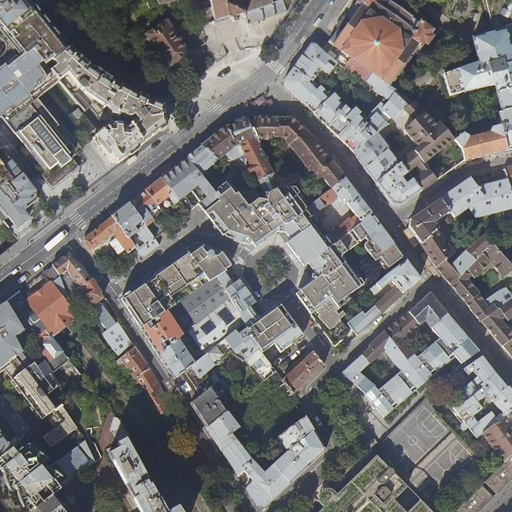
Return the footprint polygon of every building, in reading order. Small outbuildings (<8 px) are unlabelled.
[(275,16),(275,15),(285,12),(283,8),(287,3),(286,0),(280,0),(270,3),(269,0),(209,0),(214,21),(214,23),(214,24),(215,24),(217,24),(216,23),(217,22),(224,20),(225,20),(226,21),(226,20),(227,20),(231,18),(232,22),(236,22),(238,21),(238,19),(243,17),(243,18),(244,18),(247,25),(248,25),(248,24),(262,20),(263,20),(263,19),(273,16),(274,16),(275,16)] [(351,58),(344,66),(348,69),(366,82),(372,73),(389,86),(418,45),(421,47),(425,42),(427,44),(434,35),(431,33),(434,29),(421,20),(419,23),(411,17),(412,16),(391,2),(390,3),(386,0),(358,0),(353,7),(341,24),(328,42),(351,58)] [(493,33),(505,30),(504,26),(511,24),(511,0),(485,0),(490,20),(493,33)] [(0,147),(6,156),(11,162),(17,157),(23,152),(40,174),(45,180),(52,189),(75,170),(79,168),(69,156),(68,154),(64,149),(71,143),(74,140),(42,100),(49,94),(52,92),(70,114),(68,115),(86,136),(96,128),(83,114),(78,108),(75,111),(57,88),(54,84),(58,81),(57,79),(50,70),(46,65),(36,52),(6,14),(0,19),(0,147)] [(146,35),(167,69),(179,62),(189,55),(168,21),(146,35)] [(497,113),(500,125),(507,151),(511,149),(511,58),(508,40),(505,30),(493,33),(490,34),(483,35),(472,38),(474,49),(478,63),(443,76),(449,97),(494,85),(501,112),(497,113)] [(344,66),(334,61),(323,53),(312,42),(300,59),(284,80),(285,84),(290,91),(302,104),(303,103),(308,109),(321,121),(340,140),(353,153),(376,133),(403,107),(412,102),(389,86),(372,73),(366,82),(383,97),(365,115),(356,106),(351,111),(334,93),(329,97),(312,81),(319,70),(338,82),(348,69),(344,66)] [(90,65),(70,46),(53,59),(57,65),(50,70),(57,79),(58,81),(67,72),(81,89),(85,90),(85,92),(104,105),(103,107),(104,108),(106,106),(108,108),(112,113),(113,113),(112,120),(125,122),(125,117),(131,118),(133,118),(134,117),(137,120),(131,124),(130,123),(129,124),(130,126),(127,128),(126,128),(116,126),(117,124),(112,123),(101,133),(101,134),(94,141),(101,150),(105,155),(111,163),(114,163),(118,163),(154,135),(166,126),(163,106),(149,101),(140,97),(135,94),(125,90),(113,82),(103,75),(95,70),(90,65)] [(445,130),(439,123),(437,125),(414,101),(412,102),(403,107),(415,120),(404,129),(406,131),(405,131),(420,149),(445,130)] [(294,120),(292,118),(278,118),(257,117),(248,120),(256,139),(261,136),(272,137),(272,135),(283,135),(316,180),(321,177),(331,189),(345,179),(322,148),(316,141),(294,120)] [(281,186),(256,139),(248,120),(236,124),(224,128),(213,136),(201,146),(219,158),(225,153),(229,156),(232,155),(233,158),(235,159),(244,154),(266,195),(267,194),(281,186)] [(464,132),(455,139),(461,147),(464,162),(474,159),(487,156),(507,151),(500,125),(490,128),(488,132),(468,137),(467,135),(464,132)] [(445,130),(420,149),(415,153),(423,163),(455,139),(447,129),(445,130)] [(387,148),(376,133),(353,153),(358,160),(364,168),(386,148),(387,148)] [(201,175),(219,158),(201,146),(194,152),(190,154),(185,158),(201,175)] [(399,165),(386,148),(364,168),(370,176),(375,183),(399,165)] [(437,181),(423,163),(415,153),(400,163),(407,173),(406,174),(411,180),(412,179),(421,191),(437,181)] [(0,206),(16,227),(21,222),(22,224),(28,219),(23,212),(27,209),(38,200),(35,192),(28,183),(11,162),(6,156),(0,160),(0,206)] [(179,200),(201,175),(185,158),(173,168),(160,178),(179,200)] [(400,163),(399,165),(375,183),(384,195),(392,205),(399,206),(409,200),(421,191),(412,179),(411,180),(405,184),(400,178),(406,173),(406,174),(407,173),(400,163)] [(162,210),(172,225),(189,212),(179,200),(160,178),(153,184),(145,190),(146,191),(158,205),(162,210)] [(345,179),(331,189),(308,206),(314,215),(338,197),(341,201),(343,199),(356,216),(350,219),(349,218),(328,236),(334,244),(371,214),(365,206),(349,185),(345,179)] [(511,191),(508,180),(476,187),(470,179),(455,189),(466,206),(476,219),(511,209),(511,191)] [(331,247),(304,209),(305,209),(290,189),(284,193),(281,186),(267,194),(266,200),(258,199),(250,206),(247,206),(228,182),(217,190),(216,193),(213,193),(198,204),(216,227),(222,236),(226,233),(231,240),(235,241),(241,243),(251,243),(254,248),(282,228),(291,240),(287,243),(304,266),(308,264),(312,269),(311,278),(312,280),(300,288),(303,293),(298,297),(300,301),(307,311),(311,316),(330,300),(337,309),(348,301),(345,298),(363,284),(343,257),(345,253),(356,245),(361,251),(364,249),(370,256),(372,254),(385,271),(403,257),(400,253),(388,237),(376,221),(371,214),(334,244),(331,247)] [(483,254),(493,245),(486,235),(466,251),(451,267),(446,262),(455,253),(437,230),(439,229),(434,223),(449,213),(452,216),(466,206),(455,189),(447,194),(433,204),(418,215),(410,220),(409,227),(421,244),(420,245),(425,253),(436,268),(446,280),(451,286),(467,270),(483,254)] [(158,205),(146,191),(145,191),(137,197),(129,203),(140,219),(148,213),(152,218),(162,210),(158,205)] [(120,210),(111,216),(135,247),(142,257),(159,245),(140,219),(129,203),(128,203),(120,210)] [(135,247),(111,216),(97,227),(84,238),(83,243),(89,252),(99,244),(104,240),(113,232),(128,252),(135,247)] [(511,265),(493,245),(483,254),(491,263),(504,278),(511,272),(511,265)] [(251,306),(234,283),(225,270),(218,260),(224,256),(222,254),(213,251),(202,247),(193,254),(189,256),(188,254),(177,262),(164,270),(155,277),(155,278),(145,285),(144,285),(130,294),(121,301),(132,317),(139,328),(166,310),(179,302),(217,277),(229,298),(244,323),(259,349),(262,353),(274,344),(280,353),(304,336),(300,332),(290,319),(283,309),(278,312),(278,311),(261,324),(257,319),(259,317),(251,306)] [(58,274),(59,277),(66,295),(67,297),(73,292),(81,286),(90,280),(86,274),(79,263),(77,264),(69,253),(60,260),(52,266),(58,274)] [(474,279),(491,263),(483,254),(467,270),(472,276),(474,279)] [(230,266),(224,256),(218,260),(225,270),(230,267),(229,266),(230,266)] [(311,316),(339,352),(365,328),(420,279),(412,269),(406,261),(387,275),(386,275),(371,288),(369,286),(368,287),(371,290),(368,292),(372,297),(391,281),(393,284),(391,286),(392,288),(375,303),(373,305),(364,314),(352,300),(338,310),(337,309),(330,300),(311,316)] [(479,294),(467,280),(472,276),(467,270),(451,286),(474,314),(480,321),(511,298),(511,296),(507,289),(505,290),(499,292),(483,302),(478,294),(479,294)] [(74,306),(67,297),(66,295),(59,277),(51,284),(50,283),(27,302),(26,302),(20,292),(18,293),(16,295),(7,302),(23,331),(26,329),(30,337),(32,339),(44,330),(43,330),(74,306)] [(195,325),(229,298),(217,277),(179,302),(195,325)] [(81,297),(101,323),(106,330),(118,322),(120,321),(114,313),(110,316),(105,309),(107,307),(103,302),(101,304),(98,303),(103,299),(100,294),(101,293),(92,279),(90,280),(81,286),(86,294),(81,297)] [(243,285),(239,280),(234,283),(251,306),(256,303),(243,285)] [(86,294),(81,286),(73,292),(79,299),(81,297),(86,294)] [(303,293),(300,288),(294,292),(298,297),(303,293)] [(414,354),(402,340),(425,321),(430,328),(437,323),(437,321),(446,314),(442,308),(430,293),(419,303),(408,312),(390,327),(384,332),(368,347),(369,348),(362,354),(342,372),(366,394),(374,387),(375,387),(360,372),(369,363),(385,349),(398,368),(407,361),(414,354)] [(244,323),(229,298),(195,325),(187,331),(205,355),(244,323)] [(511,338),(511,332),(502,320),(505,318),(508,321),(511,317),(511,298),(480,321),(489,331),(502,347),(511,338)] [(23,331),(7,302),(0,306),(0,335),(45,395),(58,385),(43,360),(34,366),(31,363),(28,365),(19,352),(22,350),(19,345),(30,337),(26,329),(23,331)] [(261,324),(278,311),(276,308),(275,307),(264,314),(259,317),(257,319),(261,324)] [(158,356),(179,338),(182,335),(166,310),(139,328),(148,341),(158,356)] [(447,365),(455,358),(462,365),(479,352),(474,346),(463,333),(454,323),(446,314),(437,321),(437,323),(430,328),(429,328),(439,339),(417,358),(414,354),(407,361),(398,368),(401,372),(378,392),(374,387),(366,394),(364,395),(370,402),(372,404),(372,406),(372,408),(373,409),(374,409),(376,409),(385,418),(401,404),(425,384),(447,365)] [(118,322),(106,330),(103,333),(118,355),(132,344),(126,334),(118,322)] [(218,365),(231,350),(241,363),(259,349),(244,323),(205,355),(194,363),(174,380),(183,394),(190,404),(210,388),(219,380),(214,374),(214,375),(210,370),(215,366),(218,365)] [(87,440),(61,406),(55,409),(45,395),(0,335),(0,361),(16,384),(21,382),(46,414),(45,415),(54,427),(42,437),(60,460),(85,442),(87,440)] [(41,343),(53,357),(60,352),(49,337),(41,343)] [(194,363),(179,338),(158,356),(166,368),(174,380),(194,363)] [(507,352),(510,356),(511,353),(511,338),(502,347),(507,352)] [(145,396),(158,415),(167,409),(154,390),(160,386),(156,380),(141,357),(134,347),(120,357),(145,396)] [(295,368),(283,381),(293,393),(299,388),(316,373),(324,366),(313,352),(298,366),(297,364),(294,367),(295,368)] [(446,412),(451,408),(464,423),(460,427),(463,431),(468,428),(476,438),(482,433),(503,463),(511,454),(511,391),(508,387),(502,381),(488,363),(482,356),(470,364),(463,369),(468,375),(473,372),(478,378),(456,396),(459,400),(444,412),(448,418),(450,417),(446,412)] [(0,367),(41,418),(45,415),(46,414),(21,382),(16,384),(0,361),(0,367)] [(72,361),(58,367),(63,378),(77,372),(72,361)] [(276,372),(269,378),(277,389),(255,407),(252,403),(238,413),(234,406),(227,411),(236,423),(238,427),(258,453),(260,454),(264,450),(278,438),(306,416),(303,412),(301,407),(298,409),(292,399),(295,397),(293,393),(283,381),(276,372)] [(218,398),(233,387),(225,376),(219,380),(210,388),(218,398)] [(218,398),(210,388),(190,404),(198,417),(206,428),(227,411),(218,398)] [(0,459),(5,455),(12,449),(11,447),(21,439),(19,437),(29,429),(28,428),(25,424),(3,395),(0,397),(0,413),(17,435),(8,443),(0,433),(0,459)] [(429,404),(411,413),(418,429),(436,421),(429,404)] [(214,440),(236,423),(227,411),(206,428),(209,434),(214,440)] [(314,430),(309,422),(306,416),(278,438),(282,445),(285,449),(287,452),(301,439),(314,430)] [(231,432),(238,427),(236,423),(214,440),(215,442),(219,448),(232,439),(234,437),(231,432)] [(301,439),(287,452),(274,464),(292,482),(308,466),(326,450),(314,430),(301,439)] [(244,451),(234,437),(232,439),(219,448),(222,452),(228,461),(244,451)] [(58,485),(21,439),(11,447),(12,449),(5,455),(0,459),(0,464),(9,476),(24,495),(35,510),(52,497),(61,489),(58,485)] [(182,511),(179,507),(168,511),(167,511),(160,500),(159,500),(126,439),(118,444),(120,448),(109,454),(126,485),(127,484),(135,499),(135,500),(141,511),(182,511)] [(61,489),(95,463),(85,442),(60,460),(56,463),(68,478),(58,485),(61,489)] [(187,458),(193,466),(204,458),(199,451),(187,458)] [(263,473),(251,459),(244,451),(228,461),(232,467),(237,475),(240,472),(244,472),(251,479),(251,483),(245,488),(248,492),(257,505),(266,506),(275,498),(290,484),(272,466),(263,473)] [(496,494),(511,479),(511,454),(503,463),(504,464),(494,473),(484,482),(496,494)] [(431,511),(420,500),(408,511),(405,511),(395,501),(408,488),(395,474),(395,472),(393,470),(392,469),(390,469),(377,455),(337,494),(334,491),(321,504),(323,507),(317,511),(431,511)] [(398,463),(418,465),(418,457),(399,456),(398,463)] [(274,464),(272,466),(290,484),(292,482),(274,464)] [(453,511),(478,511),(490,500),(493,497),(481,485),(453,511)] [(58,505),(52,497),(35,510),(36,511),(63,511),(68,507),(64,504),(63,503),(61,504),(58,505)]
